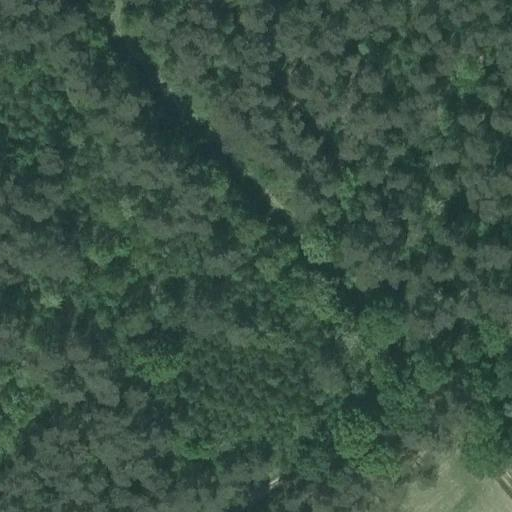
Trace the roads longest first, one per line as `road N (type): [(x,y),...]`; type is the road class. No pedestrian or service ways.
road 1 (track): [(103,23),(434,392)]
road 2 (track): [(434,392),(227,511)]
